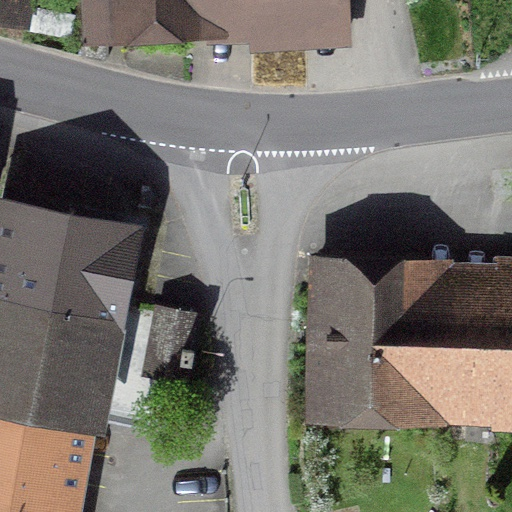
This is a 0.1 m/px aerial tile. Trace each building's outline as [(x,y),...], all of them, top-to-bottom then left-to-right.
[(0,0),(0,8),(26,11),(26,0),(0,0)] [(92,0),(93,47),(339,46),(338,0),(92,0)] [(0,217),(0,402),(89,418),(143,427),(152,369),(177,373),(185,324),(118,312),(130,239),(0,217)] [(311,409),(511,416),(511,280),(316,274),(311,409)] [(0,511),(73,511),(89,418),(0,402),(0,511)]
